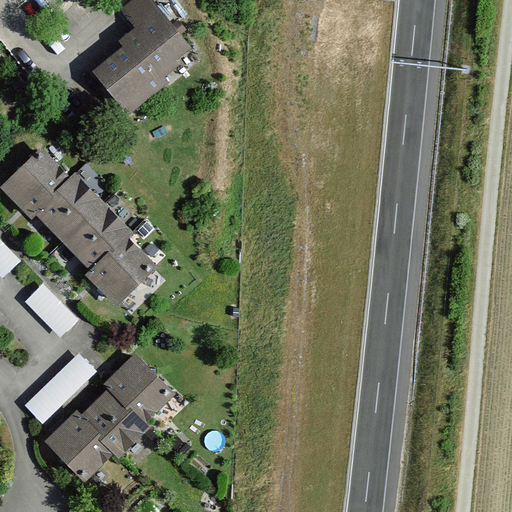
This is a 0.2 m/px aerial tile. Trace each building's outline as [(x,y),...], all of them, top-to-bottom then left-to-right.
[(144,42),(100,78),(133,122),(202,60),(154,0),(133,0),(122,11),(144,42)] [(43,152),(7,192),(38,222),(79,182),(43,152)] [(136,244),(79,182),(38,222),(96,279),(136,244)] [(0,269),(6,276),(25,258),(0,231),(0,269)] [(166,277),(136,244),(96,279),(125,312),(166,277)] [(178,396),(138,350),(107,376),(152,421),(178,396)] [(46,422),(101,370),(83,351),(28,403),(46,422)] [(118,454),(152,421),(107,376),(72,408),(111,445),(118,454)] [(111,445),(72,408),(42,440),(81,477),(111,445)]
